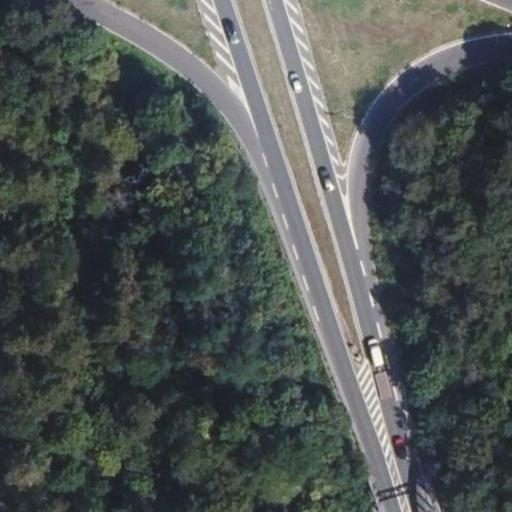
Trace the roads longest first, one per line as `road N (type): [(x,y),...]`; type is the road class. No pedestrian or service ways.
road 1 (primary): [(379,369),(354,232),(359,168),(373,123),(422,70),(467,50),(511,43)]
road 2 (primary): [(379,369),(272,0)]
road 3 (primary): [(77,0),(148,34),(233,105),(309,264)]
road 4 (primary): [(222,0),(309,264)]
road 5 (primary): [(309,264),(393,511)]
road 6 (primary): [(419,511),(379,369)]
